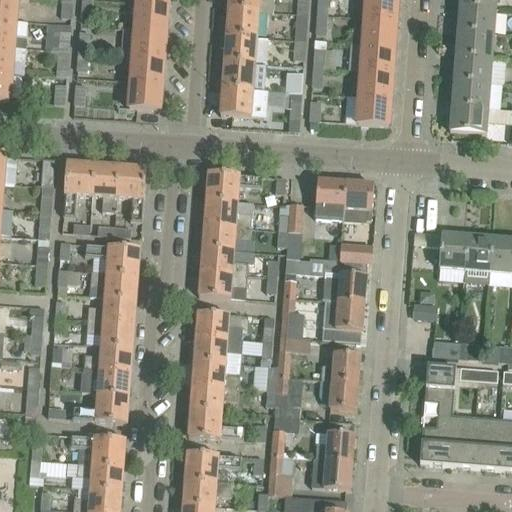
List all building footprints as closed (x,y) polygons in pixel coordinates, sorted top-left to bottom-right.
[(0,0),(0,22),(15,24),(30,25),(31,0),(0,0)] [(70,22),(72,1),(62,0),(60,22),(70,22)] [(167,8),(167,0),(136,0),(136,5),(167,8)] [(259,0),(228,0),(228,12),(258,15),(258,14),(272,15),(273,1),(259,0)] [(297,0),(297,10),(307,11),(307,0),(297,0)] [(318,0),(317,18),(326,19),(327,0),(318,0)] [(365,0),(364,21),(396,23),(397,0),(365,0)] [(495,12),(495,0),(460,0),(460,10),(495,12)] [(90,22),(91,2),(82,2),(80,21),(90,22)] [(136,5),(136,6),(124,5),(122,30),(134,31),(134,32),(165,34),(167,8),(136,5)] [(493,35),(495,12),(460,10),(458,35),(507,39),(507,36),(493,35)] [(257,39),(258,15),(228,12),(226,36),(257,39)] [(325,38),(326,19),(317,18),(316,37),(325,38)] [(364,21),(362,47),(394,50),(396,23),(364,21)] [(0,49),(13,50),(15,24),(0,22),(0,49)] [(68,54),(69,37),(70,27),(48,25),(47,34),(59,35),(58,53),(68,54)] [(295,42),(304,42),(305,26),(296,25),(295,42)] [(163,61),(165,34),(134,32),(132,58),(163,61)] [(78,54),(88,55),(89,36),(79,35),(78,54)] [(505,62),(507,39),(458,35),(456,60),(491,62),(491,61),(505,62)] [(222,37),(221,46),(225,46),(224,64),(255,66),(255,64),(266,65),(268,41),(256,40),(257,39),(226,36),(226,37),(222,37)] [(302,64),(304,42),(295,42),(293,63),(302,64)] [(350,47),(349,73),(361,74),(392,76),(394,50),(362,47),(350,47)] [(26,51),(13,50),(0,49),(0,75),(11,77),(12,63),(25,64),(26,51)] [(313,70),(322,71),(324,53),(315,52),(313,70)] [(66,75),(68,54),(58,53),(56,74),(66,75)] [(86,75),(88,55),(78,54),(76,74),(86,75)] [(161,87),(163,61),(132,58),(131,85),(161,87)] [(489,87),(491,62),(456,60),(454,84),(489,87)] [(254,67),(255,66),(224,64),(222,89),(253,92),(253,89),(265,90),(266,68),(254,67)] [(321,90),(322,71),(313,70),(312,90),(321,90)] [(361,74),(359,100),(390,102),(392,76),(361,74)] [(11,79),(11,77),(0,75),(0,102),(9,104),(9,100),(17,101),(20,98),(21,97),(22,82),(21,81),(17,79),(11,79)] [(291,77),(290,97),(300,97),(301,78),(291,77)] [(487,112),(489,87),(454,84),(452,109),(487,112)] [(159,114),(161,87),(131,85),(129,112),(159,114)] [(54,107),(64,107),(65,88),(56,87),(54,107)] [(74,108),(84,109),(85,89),(75,88),(74,108)] [(253,94),(253,92),(222,89),(220,118),(265,122),(267,95),(253,94)] [(358,107),(357,127),(360,128),(367,128),(388,129),(390,102),(359,100),(358,107)] [(298,124),(298,123),(299,105),(289,104),(288,123),(298,124)] [(319,125),(320,124),(321,105),(311,104),(310,124),(319,125)] [(485,138),(487,112),(452,109),(450,135),(485,138)] [(0,159),(0,186),(2,186),(14,187),(14,183),(15,164),(4,163),(4,160),(0,159)] [(52,190),(54,164),(44,163),(43,182),(42,189),(52,190)] [(91,198),(93,168),(66,166),(62,219),(75,220),(76,197),(91,198)] [(116,200),(119,169),(93,168),(91,198),(92,198),(91,212),(116,214),(116,200)] [(142,226),(146,171),(119,169),(116,200),(131,201),(129,225),(142,226)] [(208,176),(206,202),(238,205),(239,191),(261,192),(262,180),(208,176)] [(277,181),(275,198),(284,198),(285,182),(277,181)] [(315,208),(315,211),(317,211),(316,222),(342,224),(343,222),(343,210),(345,186),(317,184),(316,204),(315,208)] [(343,210),(343,222),(365,224),(370,224),(373,188),(345,186),(343,210)] [(50,217),(52,190),(42,189),(42,198),(41,198),(40,216),(50,217)] [(206,202),(204,228),(249,232),(250,217),(251,206),(238,205),(206,202)] [(278,217),(277,234),(288,234),(290,206),(289,206),(288,217),(278,217)] [(288,234),(301,235),(303,207),(290,206),(288,234)] [(0,212),(0,237),(9,238),(11,214),(0,213),(0,212)] [(48,243),(50,217),(40,216),(38,236),(39,236),(38,242),(48,243)] [(87,238),(88,228),(63,226),(62,236),(87,238)] [(113,240),(114,230),(88,228),(87,238),(113,240)] [(204,228),(202,252),(248,256),(249,242),(249,232),(204,228)] [(114,230),(113,240),(129,242),(130,231),(114,230)] [(277,234),(276,250),(286,250),(288,234),(277,234)] [(464,283),(467,240),(458,239),(458,236),(442,234),(438,281),(464,283)] [(490,276),(492,238),(476,237),(476,240),(467,240),(464,283),(463,286),(489,288),(490,276)] [(511,277),(511,243),(508,243),(508,240),(492,238),(490,276),(511,277)] [(46,269),(48,243),(38,242),(36,269),(46,269)] [(69,246),(60,246),(59,262),(68,262),(69,246)] [(340,249),(339,263),(352,264),(353,248),(340,247),(340,249)] [(140,252),(120,250),(83,248),(82,259),(92,260),(91,276),(138,280),(140,252)] [(329,248),(328,262),(339,263),(340,249),(329,248)] [(202,252),(200,276),(246,279),(247,265),(248,256),(202,252)] [(285,259),(284,275),(324,279),(323,288),(329,288),(327,304),(364,307),(366,279),(367,267),(367,265),(352,264),(339,263),(328,262),(285,259)] [(266,264),(265,281),(275,281),(276,265),(266,264)] [(44,289),(46,269),(36,269),(34,288),(25,287),(24,295),(43,297),(44,289)] [(67,275),(58,274),(57,290),(66,291),(67,275)] [(138,280),(91,276),(89,276),(88,289),(103,290),(102,302),(136,305),(138,280)] [(200,276),(198,300),(218,301),(230,302),(231,289),(245,290),(246,279),(200,276)] [(265,281),(264,298),(273,299),(275,281),(265,281)] [(283,283),(282,298),(293,299),(294,284),(283,283)] [(282,298),(281,318),(292,318),(293,302),(293,299),(282,298)] [(134,329),(136,305),(102,302),(102,310),(88,309),(86,325),(134,329)] [(411,322),(433,323),(435,304),(412,303),(411,322)] [(54,322),(64,323),(66,305),(56,304),(54,322)] [(325,305),(323,332),(335,333),(342,334),(362,335),(364,307),(327,304),(327,305),(325,305)] [(40,339),(42,321),(43,321),(44,311),(29,310),(28,319),(33,320),(32,320),(31,339),(40,339)] [(197,316),(195,341),(240,344),(241,331),(227,330),(228,318),(217,317),(197,316)] [(63,338),(64,323),(54,322),(53,337),(63,338)] [(132,353),(134,329),(86,325),(86,335),(100,336),(99,350),(132,353)] [(263,330),(262,346),(271,346),(272,331),(263,330)] [(39,359),(40,339),(31,339),(29,359),(39,359)] [(278,371),(277,381),(287,381),(289,355),(309,356),(310,341),(280,339),(278,371)] [(195,341),(193,365),(238,369),(239,358),(240,344),(195,341)] [(458,363),(459,347),(433,345),(432,361),(458,363)] [(262,346),(261,361),(270,361),(271,346),(262,346)] [(459,347),(458,363),(468,364),(469,348),(459,347)] [(130,377),(132,353),(99,350),(98,361),(83,360),(82,373),(130,377)] [(508,367),(509,351),(499,350),(498,366),(508,367)] [(52,352),(51,369),(60,369),(62,353),(52,352)] [(322,370),(321,384),(331,385),(358,387),(360,359),(340,357),(333,357),(332,370),(322,370)] [(0,365),(0,373),(18,374),(18,366),(0,365)] [(193,365),(191,389),(237,392),(238,380),(238,369),(193,365)] [(456,372),(427,369),(424,406),(438,407),(437,420),(451,421),(452,420),(456,372)] [(268,371),(267,394),(276,395),(277,381),(278,371),(272,370),(268,370),(268,371)] [(497,375),(460,372),(459,384),(497,387),(497,375)] [(26,392),(36,393),(37,374),(28,373),(26,392)] [(129,400),(130,377),(82,373),(81,384),(88,384),(87,396),(96,397),(96,398),(129,400)] [(511,382),(511,375),(503,375),(502,387),(511,388),(511,382)] [(275,410),(274,419),(298,421),(301,382),(287,381),(277,381),(276,395),(275,410)] [(331,385),(329,413),(336,413),(356,415),(358,387),(331,385)] [(191,389),(190,413),(220,415),(221,403),(236,404),(237,392),(191,389)] [(34,412),(36,393),(26,392),(25,411),(34,412)] [(267,394),(266,410),(275,410),(276,395),(267,394)] [(126,428),(129,400),(96,398),(95,410),(72,408),(70,423),(126,428)] [(47,413),(46,421),(64,423),(65,414),(47,413)] [(190,413),(188,441),(208,442),(240,444),(241,432),(219,430),(220,415),(190,413)] [(274,419),(271,459),(282,460),(283,444),(284,437),(297,438),(298,421),(274,419)] [(436,432),(422,431),(419,468),(447,470),(451,421),(437,420),(436,432)] [(471,472),(475,421),(452,420),(451,421),(447,470),(471,472)] [(496,473),(499,423),(475,421),(471,472),(496,473)] [(511,474),(511,424),(499,423),(496,473),(511,474)] [(24,425),(22,444),(32,445),(33,426),(24,425)] [(257,428),(256,444),(264,445),(265,429),(257,428)] [(317,449),(316,463),(352,466),(354,438),(334,437),(327,436),(327,437),(318,436),(317,449)] [(125,443),(105,442),(68,439),(68,451),(91,453),(90,469),(123,472),(125,443)] [(32,449),(30,465),(39,466),(41,449),(32,449)] [(186,456),(184,485),(215,486),(217,472),(238,473),(239,460),(206,457),(186,456)] [(268,498),(268,500),(285,501),(291,502),(292,488),(294,461),(282,460),(271,459),(270,477),(268,498)] [(254,462),(253,477),(263,478),(264,462),(254,462)] [(313,463),(311,491),(322,492),(330,493),(349,494),(352,466),(316,463),(313,463)] [(39,466),(30,465),(29,481),(38,482),(39,466)] [(123,472),(90,469),(75,468),(74,481),(89,482),(88,493),(121,496),(123,472)] [(184,485),(182,507),(213,510),(214,498),(229,499),(230,488),(215,487),(215,486),(184,485)] [(120,511),(121,496),(88,493),(87,503),(73,502),(71,511),(120,511)] [(259,497),(258,511),(266,511),(268,500),(268,498),(259,497)] [(285,501),(284,511),(304,511),(305,503),(291,502),(285,501)]
